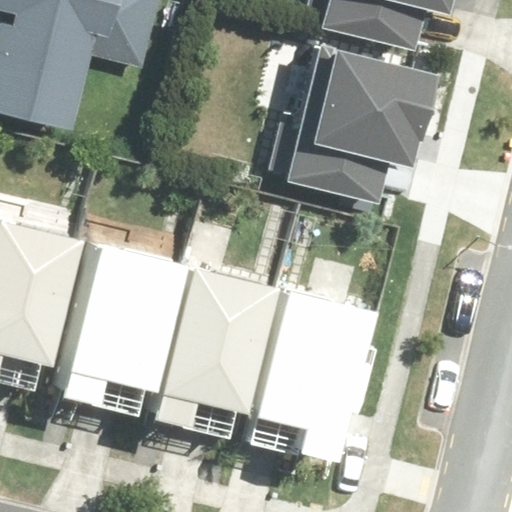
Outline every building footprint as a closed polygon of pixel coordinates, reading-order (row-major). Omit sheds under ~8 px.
[(24,0),(22,9),(10,6),(0,44),(0,95),(84,118),(102,48),(150,61),(166,0),(24,0)] [(419,0),(315,0),(315,5),(411,30),(419,0)] [(404,72),(314,49),(285,159),(376,182),(404,72)] [(45,240),(0,228),(0,394),(4,396),(45,240)] [(60,240),(17,400),(105,423),(148,264),(60,240)] [(241,285),(151,262),(111,421),(202,443),(241,285)] [(346,309),(248,284),(207,448),(305,473),(346,309)]
